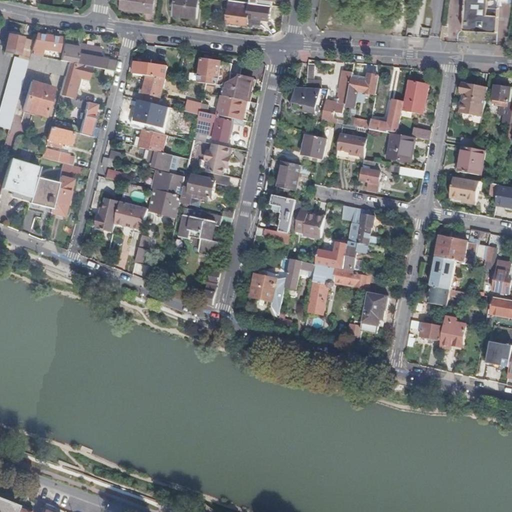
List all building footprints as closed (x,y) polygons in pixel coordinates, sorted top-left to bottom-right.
[(122,0),(121,10),(154,14),(155,0),(122,0)] [(200,0),(175,0),(173,16),(198,20),(200,0)] [(509,4),(508,0),(465,0),(464,33),(498,34),(499,3),(509,4)] [(251,10),(230,7),(228,23),(248,26),(251,10)] [(30,57),(34,42),(22,40),(22,39),(8,36),(4,53),(19,56),(18,60),(15,59),(0,113),(0,128),(5,130),(9,131),(26,69),(30,57)] [(61,40),(36,36),(34,42),(31,55),(41,57),(43,51),(47,52),(48,49),(60,50),(61,40)] [(101,50),(79,46),(78,50),(76,57),(75,65),(92,68),(114,73),(116,63),(99,59),(101,50)] [(59,62),(68,64),(75,65),(76,57),(69,56),(71,49),(62,47),(59,62)] [(78,50),(71,49),(69,56),(76,57),(78,50)] [(30,57),(26,69),(64,77),(68,64),(59,62),(30,57)] [(207,85),(219,86),(222,64),(203,61),(200,84),(207,85)] [(68,64),(64,77),(58,97),(73,100),(78,79),(88,81),(92,68),(75,65),(68,64)] [(148,77),(166,80),(168,68),(136,64),(135,75),(148,77)] [(353,77),(353,75),(343,73),(338,104),(327,102),(323,121),(333,123),(335,114),(343,115),(345,105),(348,104),(353,77)] [(366,79),(353,77),(348,104),(347,108),(356,110),(359,93),(376,96),(379,78),(370,76),(370,75),(367,74),(366,79)] [(148,77),(141,102),(155,105),(160,106),(167,80),(166,80),(148,77)] [(247,102),(250,103),(255,80),(242,77),(241,79),(229,84),(226,98),(247,102)] [(430,85),(409,81),(405,104),(404,112),(425,116),(430,85)] [(511,125),(511,90),(507,89),(507,85),(497,83),(494,101),(494,104),(498,105),(497,107),(502,108),(500,116),(505,118),(504,125),(511,127),(511,125)] [(45,118),(52,90),(30,84),(22,111),(45,118)] [(484,120),(489,90),(466,85),(464,95),(468,96),(467,103),(463,103),(461,115),(484,120)] [(314,90),(308,89),(297,89),(292,110),(316,115),(317,112),(321,113),(321,111),(318,106),(322,90),(314,90)] [(73,100),(58,97),(57,103),(85,110),(80,129),(52,122),(50,128),(73,134),(95,139),(97,130),(90,128),(96,106),(73,100)] [(233,120),(243,122),(247,102),(226,98),(224,97),(219,117),(233,120)] [(404,112),(405,104),(395,102),(391,123),(383,122),(383,124),(372,122),(372,124),(371,131),(391,135),(394,135),(399,136),(404,112)] [(201,113),(209,114),(211,106),(203,104),(201,113)] [(172,116),(174,110),(160,106),(155,105),(149,129),(160,132),(163,120),(168,122),(170,115),(172,116)] [(227,144),(233,120),(219,117),(209,114),(201,113),(200,116),(197,132),(215,136),(214,141),(227,144)] [(371,131),(372,124),(355,120),(353,127),(371,131)] [(50,128),(46,142),(69,147),(73,134),(50,128)] [(145,131),(140,149),(152,152),(164,155),(168,137),(145,131)] [(431,142),(432,136),(421,133),(420,140),(431,142)] [(341,135),(338,155),(367,158),(369,137),(341,135)] [(416,139),(399,136),(394,135),(389,159),(389,160),(412,164),(416,139)] [(323,162),(327,141),(308,137),(304,158),(323,162)] [(478,151),(479,146),(479,143),(462,139),(460,148),(463,148),(478,151)] [(209,174),(223,177),(225,167),(226,164),(229,164),(233,150),(214,146),(213,152),(207,174),(209,174)] [(481,177),(486,152),(478,151),(463,148),(459,173),(481,177)] [(207,174),(213,152),(210,151),(206,164),(200,163),(198,172),(207,174)] [(42,156),(41,160),(63,165),(65,165),(68,155),(61,153),(60,155),(47,152),(45,157),(42,156)] [(164,155),(152,152),(149,162),(155,163),(154,168),(169,172),(173,157),(164,155)] [(111,153),(110,160),(121,163),(123,156),(111,153)] [(173,157),(169,172),(177,174),(180,159),(173,157)] [(10,161),(2,189),(31,197),(33,189),(39,169),(10,161)] [(302,167),(284,163),(278,189),(296,193),(302,167)] [(51,214),(51,215),(64,218),(73,182),(68,181),(69,174),(81,177),(82,170),(65,165),(63,165),(55,195),(51,214)] [(424,180),(426,173),(402,168),(400,176),(424,180)] [(363,170),(361,182),(369,183),(368,191),(378,193),(379,185),(380,185),(382,174),(363,170)] [(109,178),(121,181),(122,174),(111,171),(109,178)] [(186,179),(184,188),(186,189),(182,204),(191,206),(192,199),(210,203),(211,199),(212,199),(215,185),(221,186),(222,186),(227,187),(229,179),(223,177),(209,174),(208,180),(187,176),(186,179)] [(173,185),(175,178),(168,176),(165,191),(172,192),(173,185)] [(181,177),(175,176),(175,178),(173,185),(183,187),(185,179),(181,177)] [(455,179),(451,199),(464,202),(477,204),(481,184),(455,179)] [(500,189),(501,187),(492,186),(490,198),(498,199),(500,189)] [(31,197),(28,207),(51,214),(55,195),(33,189),(31,197)] [(498,199),(497,206),(511,209),(511,191),(500,189),(498,199)] [(182,197),(155,191),(150,211),(149,214),(163,217),(164,214),(177,218),(180,207),(182,197)] [(304,204),(274,197),(272,207),(275,207),(274,212),(282,214),(280,220),(281,221),(281,222),(282,222),(280,234),(287,236),(292,237),(296,238),(297,232),(302,212),(304,204)] [(98,229),(115,234),(117,225),(122,204),(123,203),(108,200),(104,216),(101,216),(98,229)] [(117,225),(144,232),(149,214),(150,211),(122,204),(117,225)] [(356,209),(346,207),(344,217),(355,219),(356,209)] [(223,217),(185,209),(179,237),(190,240),(190,237),(201,240),(199,252),(215,256),(217,242),(208,240),(209,234),(211,234),(213,226),(221,227),(223,217)] [(356,209),(355,219),(350,243),(370,247),(372,237),(373,229),(374,229),(376,218),(373,217),(366,216),(367,211),(356,209)] [(310,214),(302,212),(297,232),(306,234),(306,237),(323,240),(327,220),(310,216),(310,214)] [(280,234),(267,231),(265,240),(285,245),(287,236),(280,234)] [(457,263),(466,264),(467,258),(469,244),(470,244),(453,241),(455,233),(442,231),(437,259),(457,263)] [(489,248),(491,235),(487,234),(486,242),(483,242),(482,248),(489,249),(489,248)] [(143,237),(136,265),(144,267),(148,252),(149,248),(150,239),(143,237)] [(372,237),(370,247),(378,248),(379,238),(372,237)] [(349,247),(345,271),(355,273),(358,258),(368,257),(384,259),(386,250),(378,248),(370,247),(350,243),(349,247)] [(469,244),(467,258),(476,259),(479,246),(469,244)] [(321,253),(318,266),(345,271),(349,247),(338,245),(336,255),(321,253)] [(489,249),(486,263),(494,264),(497,249),(489,248),(489,249)] [(148,252),(144,267),(152,269),(155,254),(148,252)] [(451,291),(457,263),(437,259),(432,287),(451,291)] [(318,266),(292,261),(286,288),(298,291),(302,270),(317,274),(318,266)] [(345,271),(318,266),(317,274),(310,311),(309,314),(325,316),(330,289),(332,290),(335,287),(336,284),(370,291),(373,277),(355,273),(345,271)] [(274,303),(279,281),(276,280),(277,274),(261,270),(259,276),(257,276),(252,298),(274,303)] [(495,293),(511,296),(511,288),(511,281),(510,282),(511,274),(499,272),(495,293)] [(211,273),(204,305),(214,307),(221,275),(211,273)] [(378,297),(382,278),(373,277),(370,291),(370,295),(378,297)] [(428,304),(449,308),(452,291),(451,291),(432,287),(428,304)] [(470,302),(471,295),(453,292),(452,298),(470,302)] [(389,299),(378,297),(370,295),(364,324),(380,327),(384,328),(389,299)] [(511,302),(496,299),(493,316),(511,319),(511,302)] [(282,308),(279,323),(289,325),(293,310),(282,308)] [(301,336),(305,336),(309,314),(310,311),(306,310),(301,336)] [(413,322),(411,330),(423,332),(422,338),(441,342),(444,328),(413,322)] [(453,345),(461,347),(464,334),(456,332),(457,330),(450,329),(451,324),(446,323),(445,329),(442,343),(444,343),(443,350),(451,351),(453,345)] [(348,338),(361,340),(362,332),(364,325),(355,324),(354,328),(350,327),(348,338)] [(364,325),(362,332),(378,335),(380,327),(364,324),(364,325)] [(511,330),(508,330),(503,352),(511,353),(511,330)] [(0,511),(16,511),(18,508),(0,501),(0,511)]
